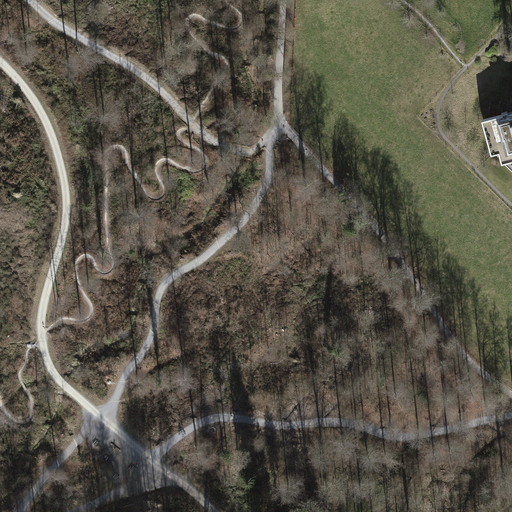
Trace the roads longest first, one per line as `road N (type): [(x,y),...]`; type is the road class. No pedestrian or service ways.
road 1 (track): [(72,511),(139,476),(202,423),(347,422),(416,436),(511,414)]
road 2 (track): [(0,60),(42,110),(65,182),(43,348),(52,370),(100,418)]
road 3 (track): [(511,395),(464,355),(379,232),(280,120)]
road 4 (track): [(273,130),(256,200),(235,229),(166,280),(150,340),(100,418)]
road 5 (track): [(31,0),(59,27),(151,80),(211,140),(252,151),(273,130)]
road 6 (track): [(215,511),(100,418)]
road 7 (track): [(100,418),(21,511)]
road 8 (track): [(280,120),(283,0)]
